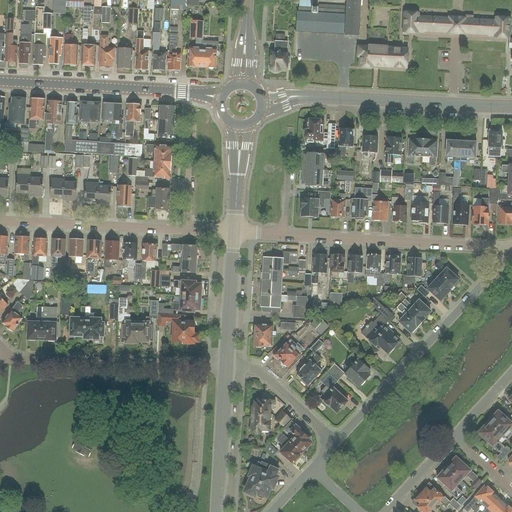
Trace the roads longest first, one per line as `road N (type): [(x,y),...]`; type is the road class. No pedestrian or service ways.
road 1 (residential): [(337,441),(511,251)]
road 2 (residential): [(511,248),(283,233)]
road 3 (tertiary): [(283,99),(511,106)]
road 4 (tertiary): [(220,99),(0,82)]
road 5 (residential): [(7,358),(227,365)]
road 6 (residential): [(183,227),(0,218)]
road 7 (tertiary): [(216,511),(227,365)]
road 8 (residential): [(337,441),(258,369),(227,365)]
road 9 (tertiary): [(227,365),(235,230)]
